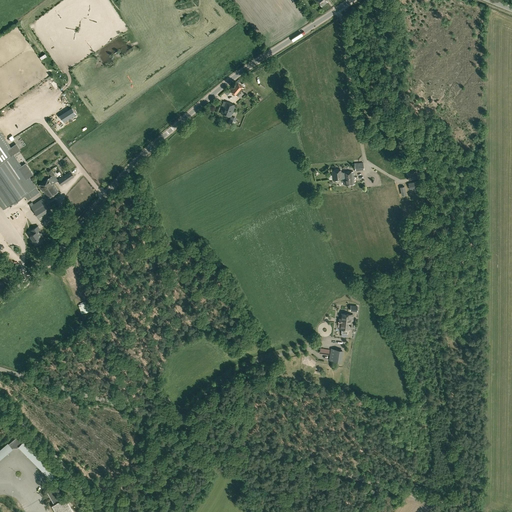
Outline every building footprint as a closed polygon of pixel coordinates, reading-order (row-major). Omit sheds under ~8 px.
[(244,88),(236,81),(229,90),(237,96),(244,88)] [(231,116),(235,105),(225,101),(221,113),(230,117),(231,117),(231,116)] [(76,114),(72,108),(59,116),(63,122),(76,114)] [(27,164),(25,163),(21,166),(9,149),(7,151),(0,140),(0,203),(4,209),(24,195),(28,200),(39,191),(29,177),(34,174),(27,164)] [(363,162),(354,163),(355,170),(364,170),(363,162)] [(418,165),(406,167),(407,174),(419,172),(422,171),(421,166),(418,166),(418,165)] [(344,185),(355,184),(353,171),(341,172),(341,170),(332,171),(333,179),(343,178),(344,185)] [(63,182),(73,176),(70,171),(60,178),(63,182)] [(48,198),(58,191),(53,183),(58,180),(54,174),(49,178),(38,185),(43,191),(48,198)] [(409,189),(414,188),(415,192),(419,191),(419,187),(417,181),(408,183),(409,189)] [(73,195),(75,202),(84,200),(82,193),(73,195)] [(42,222),(53,214),(43,198),(31,206),(42,222)] [(35,244),(42,239),(41,237),(42,236),(38,230),(40,229),(38,226),(30,231),(32,234),(30,235),(35,244)] [(78,273),(69,277),(72,284),(81,280),(78,273)] [(342,328),(342,332),(347,333),(348,329),(350,329),(351,320),(352,320),(353,314),(341,313),(340,328),(342,328)] [(329,360),(338,362),(342,362),(344,350),(331,348),(329,360)] [(18,436),(9,443),(12,448),(17,447),(18,446),(51,479),(56,474),(23,441),(18,436)] [(54,486),(46,491),(49,495),(50,497),(54,504),(51,505),(52,506),(55,511),(73,511),(65,497),(64,498),(61,500),(54,486)]
